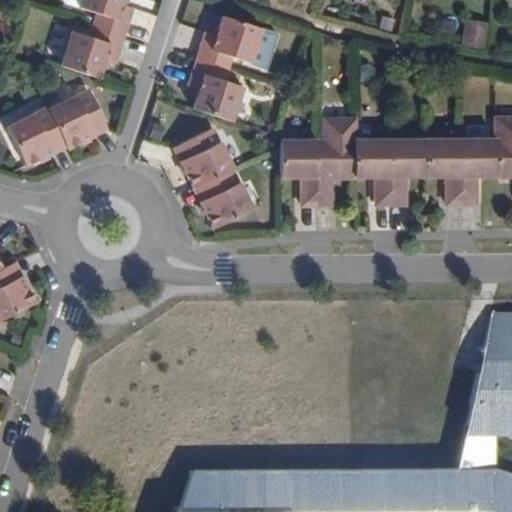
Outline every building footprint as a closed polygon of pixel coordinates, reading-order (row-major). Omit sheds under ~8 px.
[(123,0),(62,0),(64,3),(95,12),(90,23),(123,33),(134,7),(123,3),(123,0)] [(206,30),(201,45),(197,57),(229,67),(233,56),(251,61),(262,27),(224,15),(217,34),(206,30)] [(458,45),(483,46),(484,20),(460,19),(458,45)] [(123,33),(90,23),(85,36),(117,46),(123,33)] [(112,61),(117,46),(85,36),(64,29),(53,63),(94,77),(100,57),(112,61)] [(197,57),(193,69),(188,84),(200,88),(194,107),(232,120),(243,85),(225,79),(229,67),(197,57)] [(67,145),(68,147),(95,134),(91,127),(105,120),(89,88),(49,107),(67,145)] [(36,151),(40,158),(67,145),(49,107),(48,105),(7,125),(23,158),(36,151)] [(511,116),(497,117),(497,138),(497,174),(500,174),(511,173),(511,116)] [(325,118),(325,139),(317,139),(317,203),(332,203),(332,178),(329,175),(329,170),(335,170),(335,171),(338,175),(356,175),(356,139),(356,117),(325,118)] [(105,120),(91,127),(95,134),(108,127),(105,120)] [(181,142),(187,156),(180,159),(193,186),(200,183),(233,167),(213,127),(181,142)] [(427,174),(426,138),(391,139),(392,203),(407,203),(406,178),(403,175),(403,169),(409,169),(409,171),(413,174),(427,174)] [(462,203),(461,138),(426,138),(427,174),(440,174),(444,171),(444,169),(450,169),(450,174),(447,177),(447,203),(462,203)] [(497,174),(497,138),(461,138),(462,203),(476,203),(476,177),(473,174),(473,169),(479,169),(479,170),(483,174),(497,174)] [(317,203),(317,139),(280,139),(281,175),(296,175),(299,171),(299,170),(305,170),(305,175),(302,178),(302,204),(317,203)] [(392,203),(391,139),(356,139),(356,175),(370,175),(374,171),(374,169),(380,169),(380,175),(377,178),(377,203),(392,203)] [(181,142),(174,146),(180,159),(187,156),(181,142)] [(36,151),(23,158),(26,164),(40,158),(36,151)] [(200,183),(207,197),(200,200),(213,227),(252,208),(233,167),(200,183)] [(200,183),(193,186),(200,200),(207,197),(200,183)] [(22,291),(29,287),(16,260),(2,267),(0,268),(0,318),(29,304),(22,291)] [(29,287),(22,291),(29,304),(35,301),(29,287)] [(511,311),(495,311),(464,467),(501,468),(501,436),(511,436),(511,311)] [(501,511),(501,468),(198,470),(186,510),(169,510),(169,511),(501,511)] [(511,511),(511,471),(501,468),(501,511),(511,511)]
